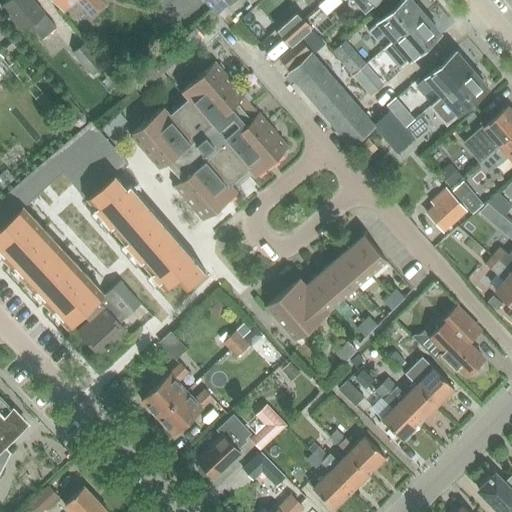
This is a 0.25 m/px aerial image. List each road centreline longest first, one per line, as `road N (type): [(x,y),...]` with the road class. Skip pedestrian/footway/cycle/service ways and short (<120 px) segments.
road 1 (residential): [(187,511),(0,302)]
road 2 (residential): [(359,181),(275,251),(247,233),(254,206),(317,151)]
road 3 (residential): [(511,356),(359,181)]
road 4 (residential): [(410,511),(511,400)]
